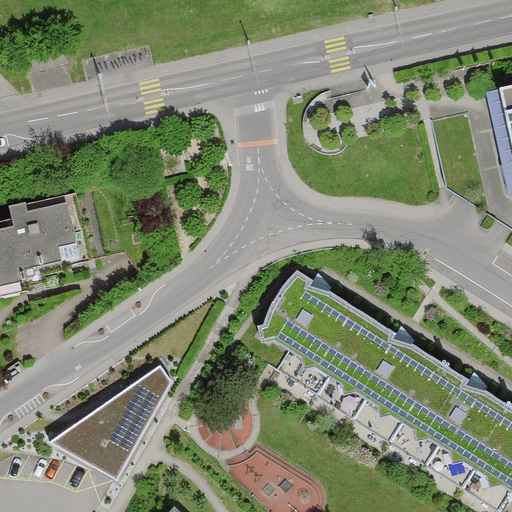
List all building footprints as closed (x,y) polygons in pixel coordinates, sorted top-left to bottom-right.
[(96,262),(85,206),(37,216),(35,207),(9,213),(12,231),(0,233),(0,298),(44,289),(41,274),(96,262)] [(377,323),(304,276),(265,337),(337,384),(377,323)] [(449,369),(377,323),(337,384),(410,431),(449,369)] [(166,347),(64,427),(122,456),(178,358),(166,347)] [(511,430),(511,410),(449,369),(410,431),(482,477),(511,430)] [(511,430),(482,477),(511,496),(511,430)]
